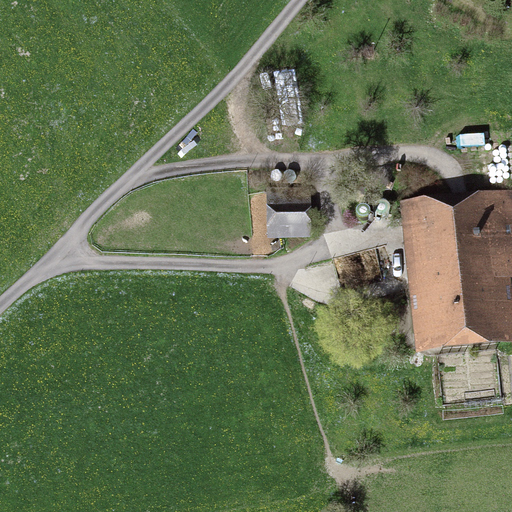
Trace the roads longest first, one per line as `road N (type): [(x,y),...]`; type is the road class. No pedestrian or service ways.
road 1 (unclassified): [(301,0),(223,89),(0,306)]
road 2 (track): [(393,233),(335,242),(281,267),(41,265)]
road 3 (track): [(448,182),(432,164),(369,155),(229,162),(130,178)]
